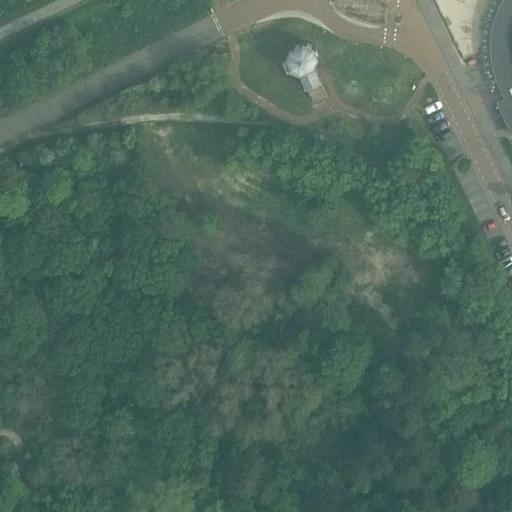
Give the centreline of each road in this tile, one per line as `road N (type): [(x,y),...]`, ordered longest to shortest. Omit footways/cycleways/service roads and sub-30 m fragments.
road 1 (unclassified): [(0,125),(264,0)]
road 2 (unclassified): [(511,218),(425,46)]
road 3 (unclassified): [(287,0),(335,24),(425,46)]
